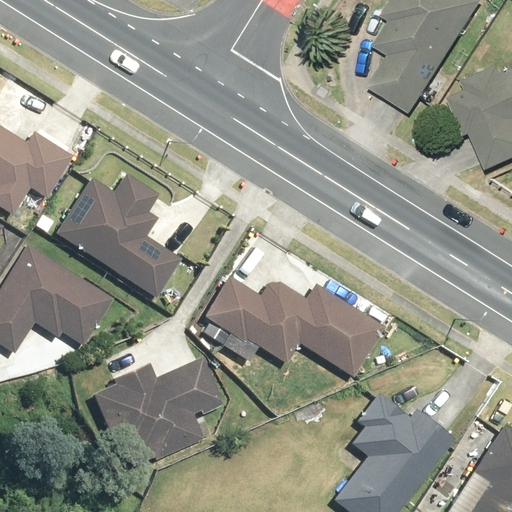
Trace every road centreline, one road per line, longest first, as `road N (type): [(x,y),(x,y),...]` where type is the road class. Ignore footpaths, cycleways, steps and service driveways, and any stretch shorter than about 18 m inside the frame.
road 1 (secondary): [(511,301),(193,96)]
road 2 (secondary): [(193,96),(44,0)]
